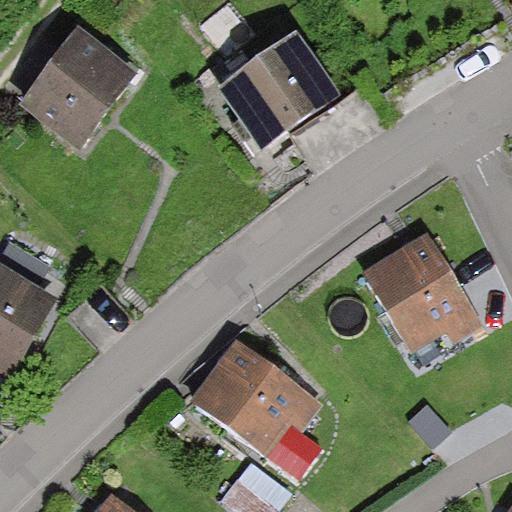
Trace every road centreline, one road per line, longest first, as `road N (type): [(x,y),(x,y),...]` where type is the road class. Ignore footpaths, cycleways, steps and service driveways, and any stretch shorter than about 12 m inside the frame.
road 1 (residential): [(454,125),(200,308),(0,510)]
road 2 (residential): [(511,442),(404,511)]
